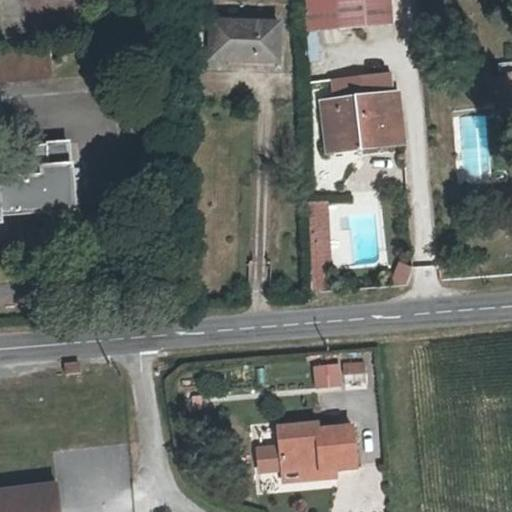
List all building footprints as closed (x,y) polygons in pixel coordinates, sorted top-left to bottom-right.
[(307,0),(308,35),(398,28),(395,0),(307,0)] [(274,24),(210,25),(211,61),(275,60),(274,24)] [(56,53),(0,55),(0,85),(58,83),(56,53)] [(394,94),(319,103),(324,152),(399,144),(394,94)] [(0,218),(66,214),(61,151),(57,151),(57,140),(24,141),(24,151),(19,151),(22,188),(0,189),(0,218)] [(305,206),(309,292),(335,291),(334,263),(340,263),(339,233),(350,232),(349,204),(305,206)] [(389,280),(405,285),(411,266),(396,261),(389,280)] [(363,363),(345,364),(345,374),(364,373),(363,363)] [(338,366),(314,367),(316,387),(340,385),(338,366)] [(282,446),(283,469),(334,466),(334,471),(356,470),(353,428),(318,430),(317,426),(281,428),(282,446)] [(283,469),(282,446),(259,447),(261,470),(283,469)] [(334,466),(283,469),(284,481),(335,479),(334,471),(334,466)] [(0,511),(46,511),(42,485),(0,492),(0,511)]
